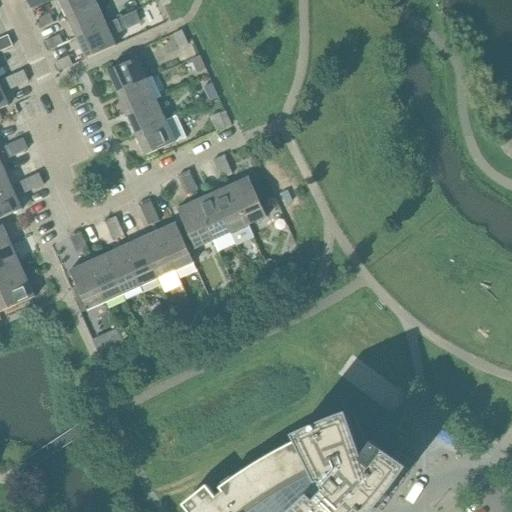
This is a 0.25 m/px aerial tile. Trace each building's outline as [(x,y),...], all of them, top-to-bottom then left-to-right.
[(26,0),(30,8),(44,2),(43,0),(26,0)] [(95,0),(59,0),(67,17),(97,4),(95,0)] [(67,17),(77,38),(106,24),(97,4),(67,17)] [(36,21),(40,29),(54,23),(50,15),(36,21)] [(106,24),(77,38),(86,60),(116,46),(112,37),(122,32),(117,20),(106,24)] [(188,45),(182,31),(173,35),(179,49),(188,45)] [(8,35),(0,38),(0,43),(3,50),(12,46),(8,35)] [(45,42),(49,50),(63,44),(59,35),(45,42)] [(200,56),(191,60),(197,74),(206,70),(200,56)] [(69,57),(55,63),(59,72),(73,65),(69,57)] [(117,93),(147,80),(137,58),(107,72),(117,93)] [(23,71),(14,75),(19,86),(28,81),(23,71)] [(19,86),(14,75),(5,79),(9,90),(19,86)] [(153,77),(147,80),(117,93),(126,114),(156,100),(162,98),(153,77)] [(203,87),(210,101),(218,98),(212,84),(203,87)] [(0,109),(9,106),(0,87),(0,121),(2,121),(0,116),(0,109)] [(126,114),(136,135),(166,121),(156,100),(126,114)] [(210,118),(217,132),(225,128),(219,114),(210,118)] [(177,116),(166,121),(136,135),(145,156),(186,138),(177,116)] [(23,139),(14,143),(18,154),(28,149),(23,139)] [(18,154),(14,143),(4,147),(9,158),(18,154)] [(213,160),(217,170),(228,165),(223,155),(213,160)] [(228,165),(217,170),(221,179),(232,174),(228,165)] [(178,176),(182,185),(193,181),(188,171),(178,176)] [(0,197),(14,191),(6,174),(0,176),(0,197)] [(39,174),(29,178),(34,189),(44,184),(39,174)] [(248,177),(230,185),(248,225),(266,217),(248,177)] [(34,189),(29,178),(20,182),(25,193),(34,189)] [(193,181),(182,185),(186,195),(197,190),(193,181)] [(231,233),(248,225),(230,185),(213,193),(231,233)] [(0,219),(22,210),(14,191),(0,197),(0,219)] [(213,241),(231,233),(213,193),(195,201),(213,241)] [(139,206),(144,215),(154,211),(150,201),(139,206)] [(195,249),(213,241),(195,201),(177,209),(195,249)] [(154,211),(144,215),(148,225),(159,220),(154,211)] [(104,222),(109,231),(119,226),(115,217),(104,222)] [(175,271),(193,263),(176,223),(157,231),(175,271)] [(0,248),(11,243),(2,225),(0,226),(0,248)] [(119,226),(109,231),(113,241),(124,236),(119,226)] [(158,279),(175,271),(157,231),(140,239),(158,279)] [(69,237),(74,247),(84,242),(80,232),(69,237)] [(140,287),(158,279),(140,239),(122,247),(140,287)] [(84,242),(74,247),(78,256),(89,251),(84,242)] [(0,248),(0,269),(18,261),(11,243),(0,248)] [(123,294),(140,287),(122,247),(105,254),(123,294)] [(105,302),(123,294),(105,254),(87,262),(105,302)] [(0,290),(26,279),(18,261),(0,269),(0,290)] [(87,310),(105,302),(87,262),(69,270),(87,310)] [(0,311),(34,297),(26,279),(0,290),(0,311)] [(243,280),(234,284),(238,292),(246,288),(243,280)] [(145,324),(148,332),(158,328),(155,319),(145,324)] [(105,338),(110,348),(122,343),(118,333),(105,338)] [(365,454),(367,455),(365,458),(360,445),(367,443),(357,416),(351,418),(349,412),(294,435),(297,441),(268,456),(241,473),(213,493),(207,485),(184,504),(183,505),(188,511),(374,511),(389,494),(410,467),(387,452),(392,445),(379,436),(365,454)]
